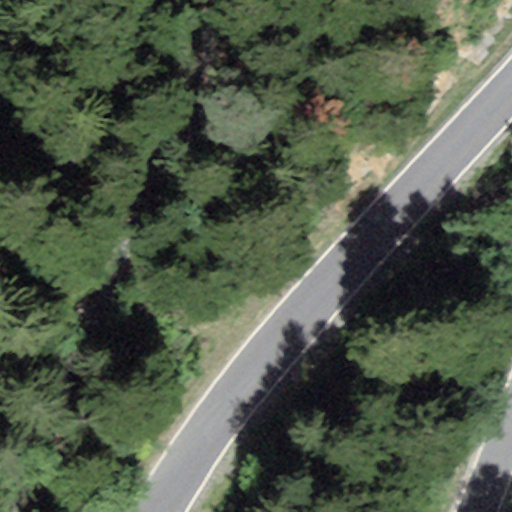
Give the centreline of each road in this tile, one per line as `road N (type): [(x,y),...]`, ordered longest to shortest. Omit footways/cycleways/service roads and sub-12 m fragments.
road 1 (tertiary): [(511,87),(264,359),(158,511)]
road 2 (track): [(0,509),(185,0)]
